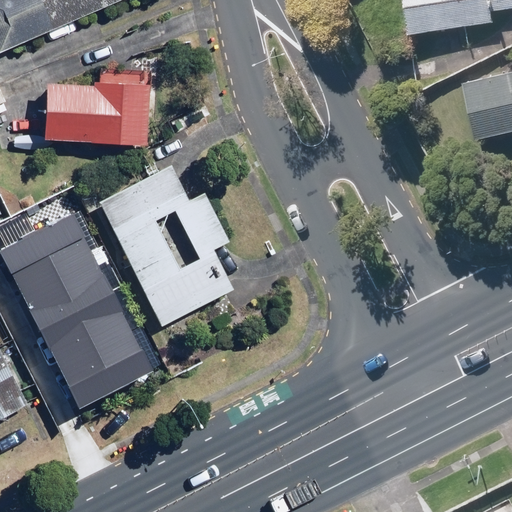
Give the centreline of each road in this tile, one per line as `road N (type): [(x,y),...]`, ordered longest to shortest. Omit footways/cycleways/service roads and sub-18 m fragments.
road 1 (primary): [(89,511),(379,363)]
road 2 (tertiary): [(379,363),(300,170)]
road 3 (tertiary): [(358,141),(457,324)]
road 4 (tertiary): [(300,170),(252,64),(234,0)]
road 5 (primary): [(411,429),(248,511)]
road 6 (tertiary): [(287,0),(318,47),(358,141)]
